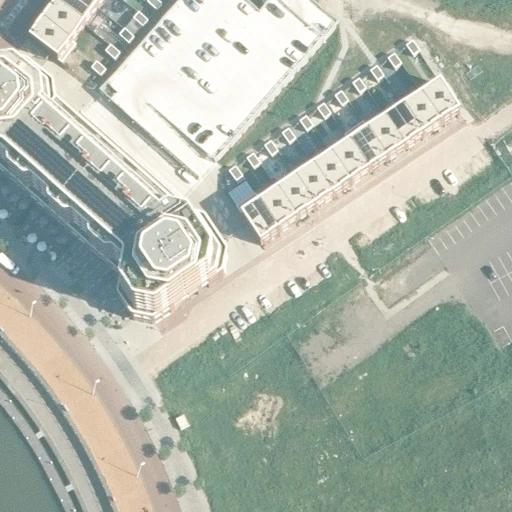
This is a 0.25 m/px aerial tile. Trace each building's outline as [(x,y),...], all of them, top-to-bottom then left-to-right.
[(65,0),(60,0),(50,15),(78,36),(91,19),(65,0)] [(101,0),(65,0),(91,19),(104,2),(101,0)] [(180,0),(106,84),(205,172),(220,154),(328,32),(343,15),(326,0),(180,0)] [(511,0),(493,0),(501,14),(511,7),(511,0)] [(148,19),(154,13),(145,6),(140,12),(148,19)] [(511,33),(453,72),(473,102),(511,75),(511,7),(501,14),(511,33)] [(50,15),(36,33),(68,57),(82,39),(78,36),(50,15)] [(134,36),(140,30),(131,22),(126,28),(134,36)] [(419,35),(412,40),(419,49),(426,45),(419,35)] [(126,46),(117,39),(112,44),(121,52),(126,46)] [(401,62),(407,57),(401,48),(394,52),(401,62)] [(98,61),(107,69),(112,63),(103,55),(98,61)] [(0,160),(0,161),(2,162),(3,162),(4,163),(124,269),(125,270),(126,272),(127,274),(126,276),(124,287),(124,289),(124,292),(125,293),(135,308),(136,310),(138,312),(140,312),(157,316),(159,316),(161,315),(180,303),(215,280),(228,271),(229,270),(230,269),(230,268),(234,251),(234,248),(232,245),(212,215),(211,214),(210,213),(209,213),(207,212),(198,210),(197,210),(195,210),(195,209),(194,208),(191,206),(102,127),(81,108),(79,107),(77,105),(76,104),(75,103),(74,102),(72,101),(71,100),(70,98),(69,97),(67,96),(66,95),(65,94),(63,93),(62,92),(61,89),(61,82),(60,81),(60,80),(60,78),(58,77),(57,76),(56,75),(39,62),(38,61),(37,60),(36,59),(35,58),(34,57),(32,57),(30,57),(13,59),(10,59),(10,60),(0,72),(0,160)] [(376,65),(383,75),(390,70),(383,60),(376,65)] [(361,76),(359,77),(366,87),(372,82),(365,73),(361,76)] [(447,76),(429,88),(448,118),(466,106),(447,76)] [(341,90),(348,100),(355,95),(348,85),(341,90)] [(411,97),(409,98),(430,130),(448,118),(429,88),(412,99),(411,97)] [(330,112),(337,107),(330,98),(323,102),(330,112)] [(409,98),(391,110),(412,142),(430,130),(409,98)] [(306,115),(313,124),(319,120),(312,110),(306,115)] [(373,122),(394,154),(412,142),(391,110),(373,122)] [(370,116),(350,129),(352,132),(353,131),(376,166),(394,154),(373,122),(370,116)] [(302,132),(295,123),(288,127),(295,137),(302,132)] [(352,132),(334,144),(337,149),(338,148),(358,178),(376,166),(353,131),(352,132)] [(277,135),(271,140),(277,149),(284,145),(277,135)] [(260,162),(266,157),(259,148),(253,152),(260,162)] [(321,160),(320,160),(340,190),(358,178),(338,148),(337,149),(321,160)] [(318,156),(299,169),(301,173),(302,172),(322,202),(340,190),(320,160),(321,160),(318,156)] [(235,165),(242,174),(249,170),(242,160),(235,165)] [(301,173),(284,184),(304,214),(322,202),(302,172),(301,173)] [(267,196),(266,196),(286,226),(304,214),(284,184),(267,196)] [(261,188),(242,200),(267,238),(286,226),(266,196),(267,196),(261,188)]
